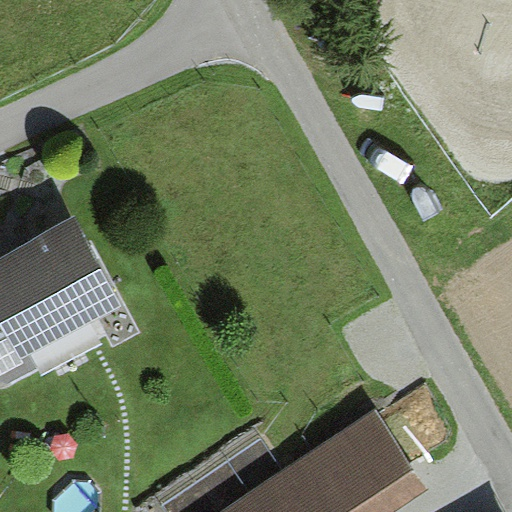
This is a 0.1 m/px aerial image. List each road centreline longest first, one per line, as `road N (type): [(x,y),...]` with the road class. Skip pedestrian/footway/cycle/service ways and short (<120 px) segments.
road 1 (residential): [(511,481),(239,11)]
road 2 (residential): [(0,127),(239,11)]
